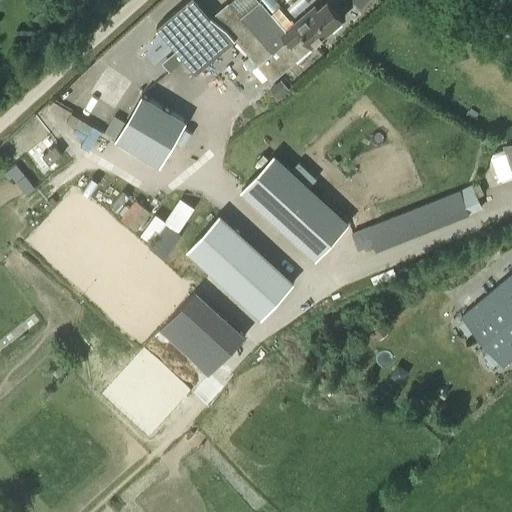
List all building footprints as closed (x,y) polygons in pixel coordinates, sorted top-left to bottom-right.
[(286,30),(259,0),(231,0),(229,2),(228,2),(212,17),(197,0),(187,0),(157,27),(196,72),(236,38),(272,79),(342,19),(327,2),(318,9),(314,5),(286,30)] [(94,119),(102,107),(88,97),(94,89),(80,79),(66,98),(94,119)] [(271,89),(278,97),(285,91),(278,83),(271,89)] [(143,94),(116,138),(161,165),(187,120),(143,94)] [(493,153),(491,157),(499,179),(503,181),(511,178),(511,142),(504,145),(505,149),(493,153)] [(48,164),(61,154),(54,145),(41,155),(48,164)] [(275,154),(241,190),(315,259),(349,223),(275,154)] [(299,161),(293,168),(311,185),(318,177),(299,161)] [(7,170),(3,174),(8,179),(12,176),(17,181),(25,175),(15,164),(7,170)] [(375,249),(468,211),(481,206),(477,195),(484,192),(480,182),(460,190),(366,227),(375,249)] [(167,220),(183,231),(199,205),(183,195),(167,220)] [(52,198),(47,202),(51,207),(56,203),(52,198)] [(186,250),(260,317),(292,282),(218,214),(186,250)] [(165,258),(182,232),(167,222),(150,248),(165,258)] [(502,365),(511,357),(511,272),(461,316),(502,365)] [(207,375),(243,335),(194,290),(158,329),(207,375)] [(380,324),(372,330),(380,340),(387,334),(380,324)]
